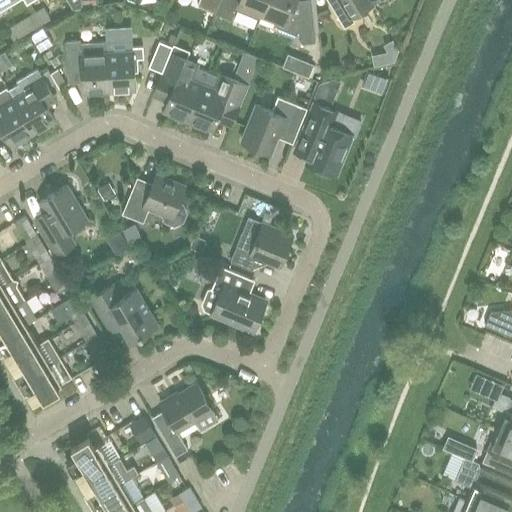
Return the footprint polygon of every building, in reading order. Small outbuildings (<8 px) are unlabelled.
[(199,0),(197,5),(214,12),(219,0),(199,0)] [(262,12),(266,0),(219,0),(214,12),(231,19),(236,9),(248,14),(251,8),(262,12)] [(294,0),(266,0),(262,12),(276,18),(275,22),(277,27),(295,34),(300,34),(301,43),(315,42),(312,14),(294,16),(289,14),(294,0)] [(329,0),(329,2),(344,27),(355,21),(351,14),(372,1),(371,0),(329,0)] [(44,7),(29,16),(35,26),(50,17),(44,7)] [(13,39),(35,26),(29,16),(7,29),(13,39)] [(162,72),(168,56),(172,46),(176,36),(171,34),(167,44),(159,40),(148,66),(162,72)] [(109,90),(106,46),(105,41),(80,42),(80,39),(66,40),(67,68),(81,67),(83,91),(109,90)] [(143,46),(132,46),(132,45),(106,46),(109,90),(135,88),(133,58),(143,58),(143,46)] [(188,119),(207,71),(168,56),(162,72),(152,96),(167,102),(164,109),(188,119)] [(56,99),(50,88),(37,68),(16,80),(18,83),(8,89),(33,132),(54,119),(46,105),(56,99)] [(246,87),(207,71),(188,119),(212,129),(215,121),(230,127),(246,87)] [(33,132),(8,89),(0,93),(0,136),(5,134),(11,145),(33,132)] [(257,104),(242,141),(270,152),(280,127),(296,133),(307,107),(277,95),(271,110),(257,104)] [(353,134),(337,127),(343,114),(314,102),(302,131),(294,151),(309,157),(306,163),(320,169),(319,171),(320,173),(329,177),(332,176),(333,174),(336,175),(353,134)] [(143,222),(149,208),(161,213),(165,221),(174,225),(183,221),(186,212),(183,203),(178,201),(184,185),(156,174),(147,195),(132,189),(122,213),(143,222)] [(66,185),(40,200),(46,211),(34,218),(56,254),(68,247),(61,234),(86,219),(66,185)] [(15,221),(28,243),(38,237),(25,215),(15,221)] [(262,221),(250,253),(235,247),(230,260),(252,269),(257,257),(279,266),(293,234),(262,221)] [(50,256),(38,237),(28,243),(40,263),(50,256)] [(61,276),(57,269),(50,256),(40,263),(51,282),(61,276)] [(0,286),(13,278),(1,259),(0,259),(0,286)] [(249,277),(221,265),(211,288),(210,287),(207,289),(201,304),(204,310),(253,330),(260,314),(263,313),(265,306),(264,303),(266,300),(247,292),(245,288),(249,277)] [(66,283),(61,276),(51,282),(55,289),(66,283)] [(0,312),(25,298),(17,285),(18,280),(13,278),(0,286),(0,312)] [(90,296),(106,322),(111,332),(121,325),(130,340),(157,323),(136,287),(122,296),(114,282),(90,296)] [(0,339),(26,324),(36,318),(25,298),(0,312),(0,339)] [(75,321),(85,315),(81,308),(71,315),(75,321)] [(511,308),(490,312),(484,324),(511,336),(511,333),(511,308)] [(97,335),(85,315),(75,321),(86,341),(97,335)] [(38,343),(26,324),(0,339),(0,352),(1,353),(4,352),(9,360),(38,343)] [(18,382),(60,357),(48,337),(38,343),(9,360),(14,369),(11,371),(18,382)] [(105,349),(95,355),(99,362),(109,356),(105,349)] [(72,377),(60,357),(18,382),(24,393),(27,391),(33,400),(72,377)] [(176,430),(212,409),(196,383),(161,404),(173,424),(161,432),(175,456),(187,448),(176,430)] [(511,398),(509,397),(496,429),(511,436),(511,398)] [(146,412),(131,421),(139,434),(154,426),(146,412)] [(511,436),(496,429),(487,450),(499,455),(494,466),(511,474),(511,436)] [(76,472),(81,480),(109,463),(97,443),(94,445),(88,436),(71,446),(76,456),(66,462),(72,473),(76,472)] [(158,461),(168,455),(164,448),(154,454),(158,461)] [(451,453),(445,467),(456,472),(462,458),(451,453)] [(172,461),(168,455),(158,461),(162,467),(172,461)] [(120,457),(109,463),(81,480),(86,489),(83,491),(89,502),(121,483),(138,473),(133,465),(127,469),(120,457)] [(511,481),(479,467),(476,466),(474,469),(462,463),(454,480),(471,487),(466,499),(495,511),(509,511),(511,507),(511,481)] [(116,511),(133,502),(121,483),(89,502),(95,511),(96,511),(99,511),(116,511)] [(180,492),(184,499),(194,493),(190,486),(180,492)] [(198,499),(194,493),(184,499),(188,505),(198,499)] [(152,511),(143,496),(133,502),(116,511),(152,511)] [(495,511),(466,499),(460,511),(495,511)]
